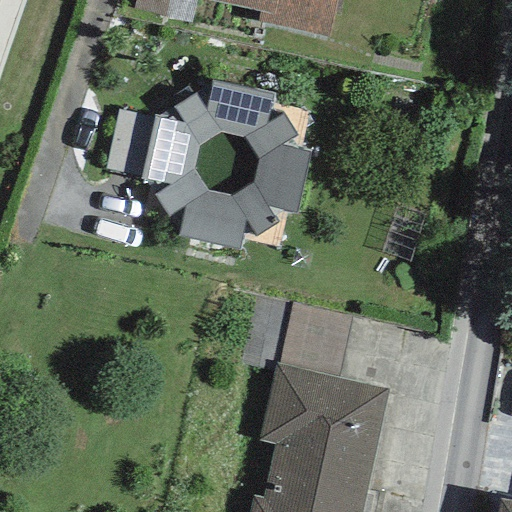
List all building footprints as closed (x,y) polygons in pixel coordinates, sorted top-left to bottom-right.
[(0,0),(0,67),(23,0),(0,0)] [(163,17),(166,0),(134,0),(132,10),(163,17)] [(205,0),(258,12),(256,21),(326,36),(333,0),(205,0)] [(282,144),(296,137),(283,113),(268,122),(275,94),(210,81),(205,111),(194,93),(171,107),(182,123),(153,117),(140,176),(140,180),(168,186),(152,195),(166,217),(185,205),(177,237),(239,250),(245,221),(256,238),(277,224),(267,207),(295,213),(310,151),(282,144)] [(140,176),(153,117),(117,110),(105,169),(140,176)] [(278,364),(338,377),(351,315),(291,302),(278,364)] [(278,364),(274,363),(256,442),(271,445),(260,495),(250,493),(245,511),(361,511),(389,388),(338,377),(278,364)] [(511,511),(511,501),(499,499),(496,511),(511,511)]
